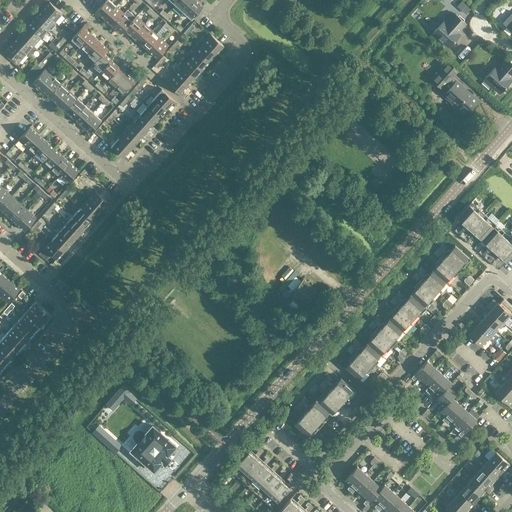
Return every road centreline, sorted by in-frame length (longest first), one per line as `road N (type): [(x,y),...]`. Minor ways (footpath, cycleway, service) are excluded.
road 1 (tertiary): [(190,488),(511,127)]
road 2 (residential): [(0,69),(130,187),(241,64),(243,44),(218,15),(227,0)]
road 3 (residential): [(0,245),(77,316),(0,404)]
